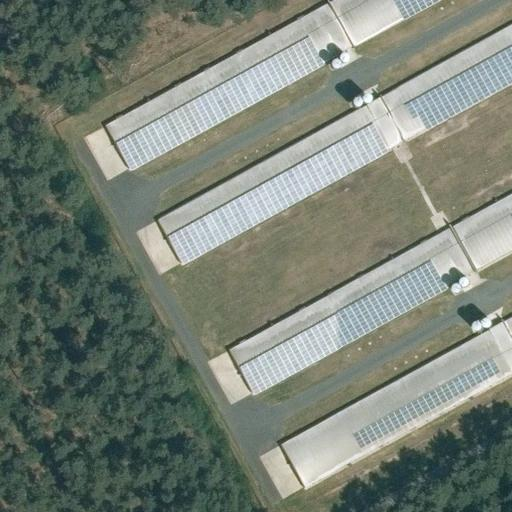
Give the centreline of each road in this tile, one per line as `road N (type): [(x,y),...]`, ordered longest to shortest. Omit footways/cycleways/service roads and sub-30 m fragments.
road 1 (track): [(501,0),(117,214),(240,439),(511,288)]
road 2 (unclassified): [(388,511),(511,444)]
